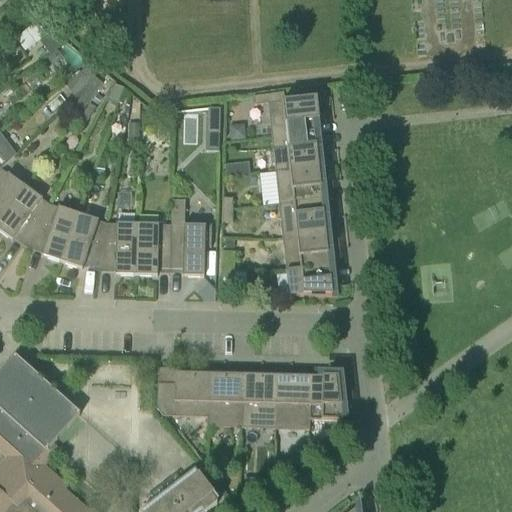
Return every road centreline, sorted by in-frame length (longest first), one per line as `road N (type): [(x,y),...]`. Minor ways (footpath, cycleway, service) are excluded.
road 1 (residential): [(364,327),(0,311)]
road 2 (residential): [(364,327),(350,106)]
road 3 (residential): [(380,457),(364,327)]
